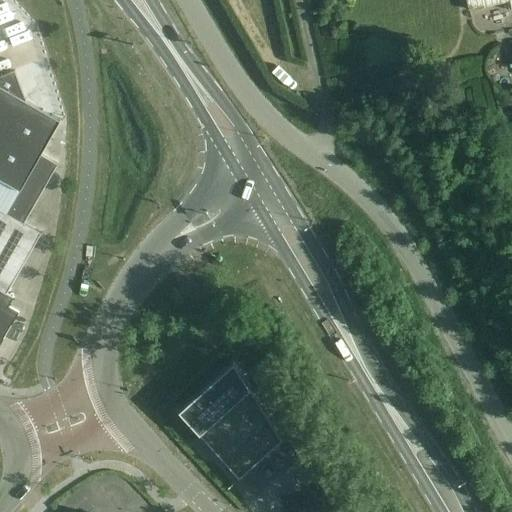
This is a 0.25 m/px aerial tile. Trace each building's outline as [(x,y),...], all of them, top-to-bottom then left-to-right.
[(0,0),(0,12),(15,6),(11,0),(0,0)] [(511,0),(466,0),(469,9),(509,1),(511,8),(511,7),(511,0)] [(4,16),(9,32),(29,26),(23,10),(4,16)] [(24,52),(21,62),(40,69),(43,59),(24,52)] [(0,344),(19,312),(8,306),(14,297),(7,293),(41,232),(24,222),(58,163),(40,153),(60,119),(25,99),(14,70),(0,75),(0,344)] [(277,442),(260,424),(268,417),(234,362),(179,411),(199,434),(206,428),(226,451),(221,456),(219,455),(218,455),(239,478),(282,440),(280,436),(278,437),(280,440),(277,442)]
